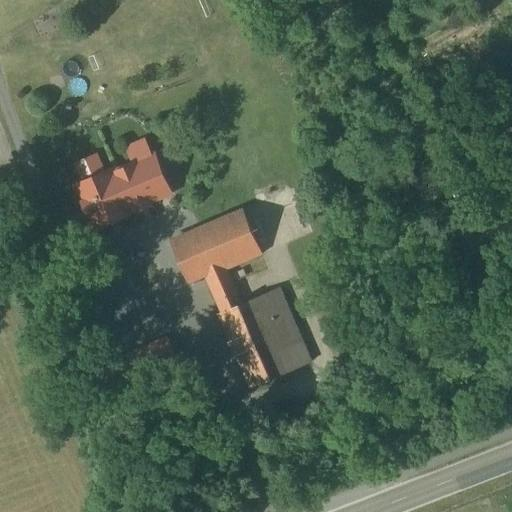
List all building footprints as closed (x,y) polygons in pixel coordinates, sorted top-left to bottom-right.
[(148,202),(169,192),(153,157),(113,174),(112,171),(76,187),(95,229),(130,213),(129,210),(135,207),(136,211),(150,205),(148,202)] [(243,211),(173,241),(190,281),(205,275),(221,313),(218,315),(250,389),(311,363),(279,288),(241,305),(226,271),(262,255),(243,211)] [(94,300),(71,310),(85,343),(109,333),(94,300)] [(177,364),(166,338),(96,368),(107,394),(177,364)] [(201,392),(172,407),(179,422),(208,407),(201,392)]
